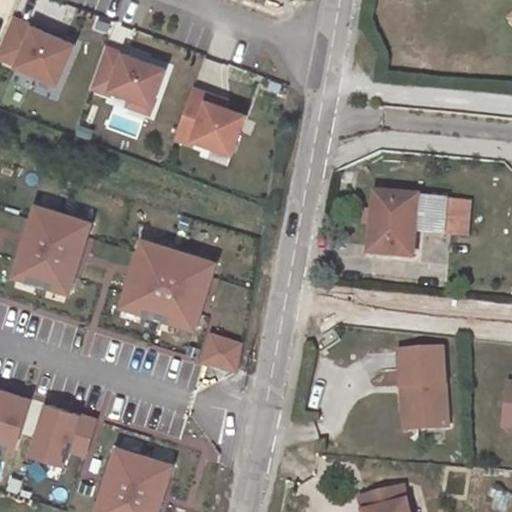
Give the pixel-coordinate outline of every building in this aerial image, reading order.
[(15,14),(0,44),(0,52),(59,80),(76,43),(15,14)] [(107,46),(92,85),(111,92),(113,87),(132,95),(152,103),(166,69),(149,62),(148,66),(139,63),(141,59),(107,46)] [(211,94),(194,88),(176,137),(192,143),(194,138),(232,152),(246,115),(225,107),(208,101),(211,94)] [(211,94),(208,101),(225,107),(228,101),(211,94)] [(149,112),(152,103),(132,95),(129,104),(149,112)] [(466,201),(376,194),(368,248),(407,252),(411,228),(462,234),(466,201)] [(93,224),(39,207),(17,276),(71,293),(93,224)] [(217,264),(145,242),(125,307),(197,329),(217,264)] [(209,333),(201,364),(236,374),(243,343),(209,333)] [(400,355),(404,411),(418,410),(419,432),(450,430),(443,352),(400,355)] [(0,443),(17,449),(32,401),(0,390),(0,443)] [(98,421),(49,406),(34,454),(66,465),(70,450),(87,455),(98,421)] [(418,410),(404,411),(406,433),(419,432),(418,410)] [(159,511),(174,466),(120,449),(100,511),(159,511)] [(398,511),(393,490),(349,501),(352,511),(398,511)] [(213,511),(214,507),(185,499),(181,511),(213,511)]
